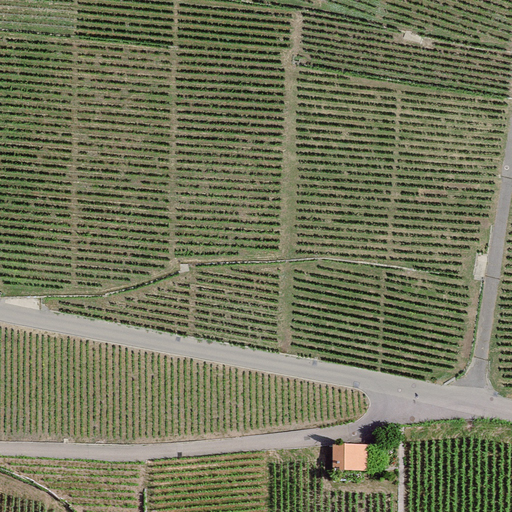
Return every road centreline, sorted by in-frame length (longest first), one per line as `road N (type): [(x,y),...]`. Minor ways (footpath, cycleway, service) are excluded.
road 1 (unclassified): [(511,419),(0,314)]
road 2 (track): [(0,454),(148,459),(360,439),(393,418),(411,394)]
road 3 (track): [(471,406),(511,156)]
